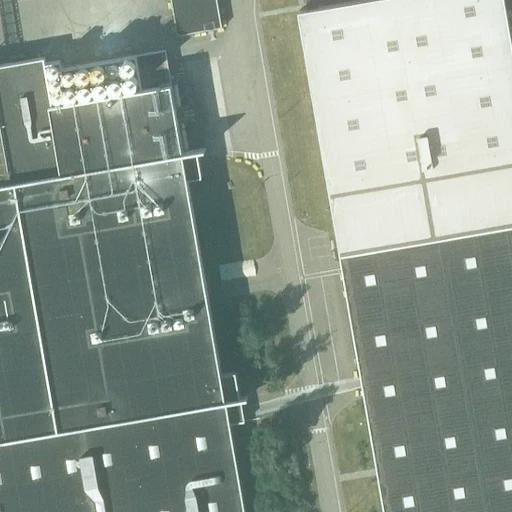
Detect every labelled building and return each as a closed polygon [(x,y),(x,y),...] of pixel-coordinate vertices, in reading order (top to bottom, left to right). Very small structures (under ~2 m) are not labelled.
[(221,27),(216,0),(170,0),(177,35),(221,27)] [(340,253),(511,223),(511,45),(504,0),(361,0),(324,6),(298,11),(337,233),(340,253)] [(171,83),(165,50),(136,55),(142,88),(171,83)] [(0,183),(183,152),(171,83),(142,88),(53,104),(44,56),(0,64),(0,183)] [(200,167),(197,151),(197,149),(183,152),(187,179),(188,179),(202,176),(200,167)] [(245,511),(229,422),(226,401),(221,374),(209,302),(187,179),(183,152),(0,183),(0,511),(245,511)] [(511,511),(511,223),(340,253),(365,395),(384,511),(511,511)] [(239,394),(235,371),(221,374),(226,401),(240,398),(239,394)]
